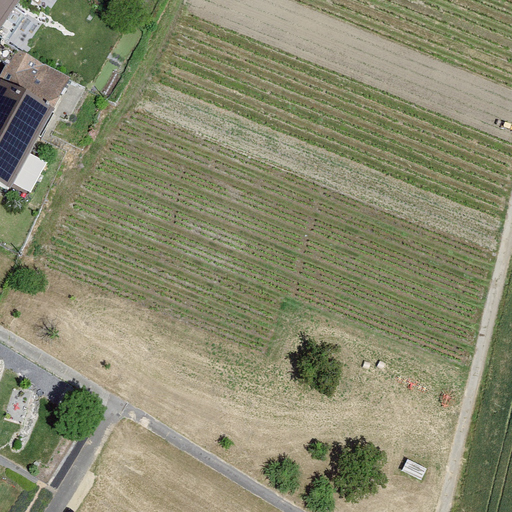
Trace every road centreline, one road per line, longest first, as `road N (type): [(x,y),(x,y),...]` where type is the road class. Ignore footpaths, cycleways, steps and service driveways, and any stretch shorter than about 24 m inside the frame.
road 1 (residential): [(445,511),(511,234)]
road 2 (residential): [(117,408),(295,511)]
road 3 (residential): [(0,336),(117,408)]
road 4 (residential): [(117,408),(52,511)]
